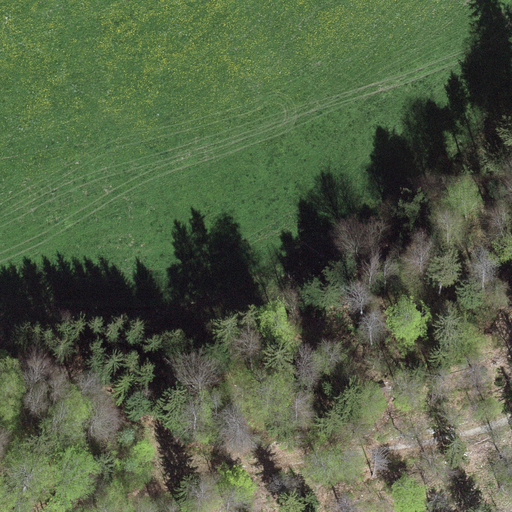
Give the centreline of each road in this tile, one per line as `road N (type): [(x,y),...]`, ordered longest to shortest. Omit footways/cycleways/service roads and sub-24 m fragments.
road 1 (track): [(171,461),(211,470),(386,450)]
road 2 (track): [(0,356),(62,383),(171,461)]
road 3 (track): [(386,450),(452,444),(511,422)]
